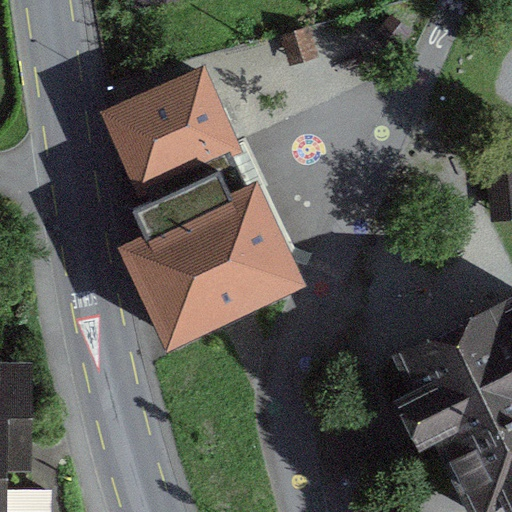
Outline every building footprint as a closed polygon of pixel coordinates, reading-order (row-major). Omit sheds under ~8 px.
[(131,0),(134,9),(188,0),(131,0)] [(203,65),(100,113),(137,202),(244,155),(203,65)] [(127,246),(116,251),(166,354),(307,288),(257,184),(248,188),(235,164),(116,220),(127,246)] [(511,511),(511,300),(391,359),(410,396),(388,406),(414,457),(436,447),(466,511),(511,511)] [(0,511),(7,511),(8,481),(8,472),(26,472),(26,370),(0,369),(0,511)]
